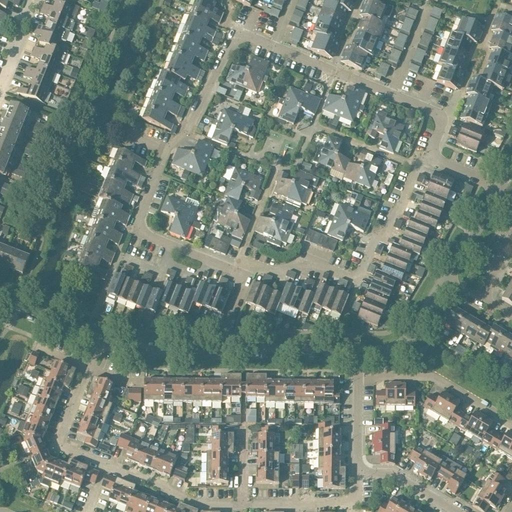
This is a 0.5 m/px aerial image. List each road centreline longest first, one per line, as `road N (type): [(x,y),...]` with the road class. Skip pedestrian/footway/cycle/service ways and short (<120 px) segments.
road 1 (residential): [(417,166),(390,228),(371,243),(353,280),(300,261),(282,274),(256,266),(243,275)]
road 2 (residential): [(234,271),(136,231),(166,148),(182,132)]
road 3 (residential): [(511,425),(431,377),(358,380)]
road 4 (residential): [(182,132),(236,31),(274,45)]
road 5 (residential): [(105,465),(193,502),(242,504)]
road 6 (residential): [(87,368),(57,445),(105,465)]
road 7 (unclassified): [(227,352),(359,353)]
road 8 (unclassified): [(99,341),(131,351),(227,352)]
